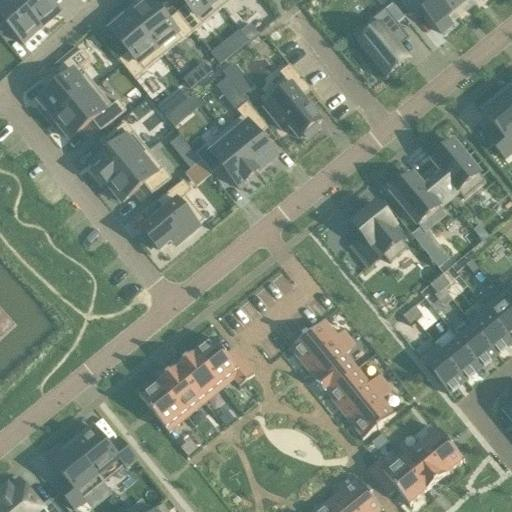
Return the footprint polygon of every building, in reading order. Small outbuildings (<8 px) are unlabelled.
[(15,0),(0,0),(0,29),(6,25),(24,45),(42,30),(15,0)] [(15,0),(42,30),(59,14),(47,0),(15,0)] [(181,0),(187,7),(177,15),(193,34),(222,11),(213,0),(181,0)] [(213,0),(222,11),(235,0),(245,0),(246,1),(247,0),(213,0)] [(396,0),(412,18),(421,10),(442,35),(452,27),(447,20),(454,15),(442,0),(396,0)] [(442,0),(454,15),(471,1),(470,0),(442,0)] [(143,2),(130,12),(133,15),(131,17),(164,58),(193,34),(177,15),(168,22),(150,1),(145,5),(143,2)] [(386,11),(353,37),(369,57),(369,58),(376,67),(377,67),(387,79),(409,61),(391,39),(402,30),(386,11)] [(131,17),(111,33),(129,54),(119,62),(135,81),(164,58),(131,17)] [(253,28),(244,36),(249,43),(258,35),(253,28)] [(241,34),(213,57),(220,67),(249,44),(241,34)] [(65,82),(40,102),(44,107),(41,110),(52,124),(96,88),(81,69),(91,61),(83,51),(57,72),(65,82)] [(205,64),(183,81),(191,91),(212,73),(205,64)] [(233,66),(223,74),(228,81),(238,72),(233,66)] [(285,81),(261,101),(278,123),(283,119),(300,139),(304,136),(307,139),(319,130),(316,126),(320,123),(303,102),(312,94),(290,67),(280,75),(285,81)] [(227,80),(217,88),(225,97),(235,89),(227,80)] [(96,88),(52,124),(64,138),(67,136),(71,141),(93,124),(101,133),(126,112),(118,102),(112,107),(96,88)] [(191,101),(183,107),(191,117),(202,107),(195,97),(191,101)] [(511,106),(505,97),(483,115),(498,133),(489,141),(505,161),(511,155),(511,106)] [(242,119),(224,133),(257,174),(276,159),(259,138),(268,130),(247,104),(237,112),(242,119)] [(165,105),(156,113),(164,122),(173,115),(165,105)] [(114,150),(93,167),(108,186),(149,152),(126,124),(106,140),(114,150)] [(224,133),(196,156),(212,176),(222,168),(239,189),(257,174),(224,133)] [(439,170),(430,178),(449,201),(458,193),(464,201),(486,183),(453,144),(432,161),(439,170)] [(149,152),(108,186),(123,204),(144,187),(152,197),(172,181),(149,152)] [(193,153),(184,161),(191,170),(200,162),(193,153)] [(413,176),(392,194),(421,230),(442,212),(439,209),(449,201),(430,178),(420,185),(413,176)] [(166,213),(143,232),(146,236),(143,238),(153,251),(156,248),(159,252),(180,235),(184,240),(206,222),(186,198),(192,192),(183,183),(158,204),(166,213)] [(377,206),(353,225),(367,242),(356,251),(370,269),(384,257),(390,265),(408,250),(402,243),(405,241),(377,206)] [(84,246),(97,233),(83,218),(69,231),(84,246)] [(483,243),(489,238),(480,226),(473,231),(483,243)] [(439,270),(450,260),(443,251),(431,260),(439,270)] [(472,261),(466,266),(473,276),(479,271),(472,261)] [(442,276),(436,282),(443,291),(450,286),(442,276)] [(436,282),(430,287),(437,296),(443,291),(436,282)] [(511,285),(500,295),(511,310),(511,285)] [(511,310),(500,295),(483,309),(486,313),(487,312),(511,342),(511,310)] [(415,308),(409,313),(416,322),(422,317),(415,308)] [(486,313),(470,326),(474,329),(498,357),(511,345),(511,342),(487,312),(486,313)] [(409,313),(403,318),(410,327),(416,322),(409,313)] [(303,340),(289,351),(290,352),(291,351),(309,373),(349,340),(343,333),(337,338),(325,323),(326,322),(325,321),(307,336),(307,335),(302,339),(303,340)] [(474,329),(459,342),(482,370),(483,369),(498,357),(474,329)] [(212,342),(195,356),(223,390),(234,381),(240,387),(239,388),(240,389),(247,383),(240,374),(233,365),(226,356),(212,340),(211,341),(212,342)] [(349,340),(309,373),(327,396),(358,371),(346,356),(355,348),(349,340)] [(443,354),(443,355),(466,383),(482,370),(459,342),(443,354)] [(437,346),(420,361),(449,396),(466,383),(443,355),(443,354),(437,346)] [(233,351),(226,356),(233,365),(239,360),(233,352),(234,351),(233,351)] [(195,356),(177,370),(205,405),(223,390),(195,356)] [(239,360),(233,365),(240,374),(247,368),(239,360)] [(247,368),(240,374),(247,383),(254,377),(254,376),(253,376),(247,368)] [(177,370),(159,385),(187,419),(205,405),(177,370)] [(358,371),(327,396),(345,418),(386,385),(380,378),(370,385),(358,371)] [(141,398),(140,399),(170,435),(171,434),(170,433),(187,419),(159,385),(142,399),(141,398)] [(386,385),(345,418),(363,440),(362,441),(363,442),(377,430),(378,431),(382,428),(382,427),(396,415),(395,414),(394,415),(382,400),(392,393),(386,385)] [(95,431),(74,448),(99,479),(98,480),(103,485),(106,482),(124,468),(126,470),(136,461),(120,441),(110,449),(101,438),(95,431)] [(438,433),(420,447),(445,478),(463,464),(464,465),(465,464),(454,451),(450,446),(438,431),(437,432),(438,433)] [(403,461),(428,492),(445,478),(420,447),(403,461)] [(58,451),(48,459),(68,484),(58,492),(74,511),(75,511),(85,503),(83,501),(79,496),(98,480),(99,479),(74,448),(63,457),(58,451)] [(382,459),(368,471),(369,472),(376,480),(382,474),(389,483),(397,492),(410,508),(411,507),(410,506),(428,492),(403,461),(400,457),(400,458),(388,467),(383,461),(383,460),(382,459)] [(382,474),(376,480),(383,488),(389,483),(382,474)] [(356,481),(334,499),(344,511),(381,511),(382,511),(381,511),(383,511),(372,498),(373,497),(369,493),(368,493),(357,479),(356,480),(356,481)] [(8,487),(0,493),(0,497),(12,511),(60,511),(51,501),(41,508),(19,482),(10,490),(8,487)] [(389,483),(383,488),(389,496),(388,497),(389,498),(397,492),(389,483)] [(0,511),(12,511),(0,497),(0,511)] [(344,511),(334,499),(318,511),(344,511)] [(149,511),(141,502),(128,511),(149,511)]
